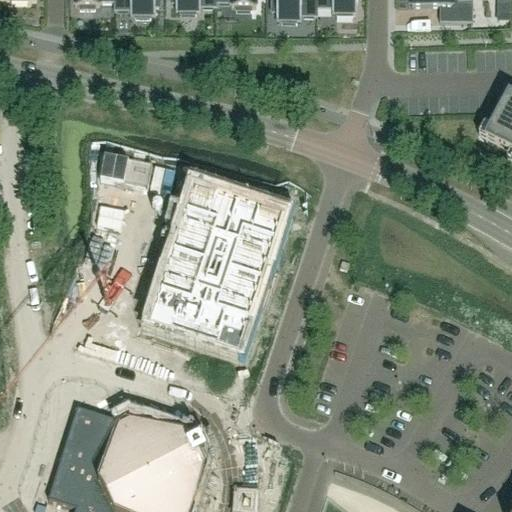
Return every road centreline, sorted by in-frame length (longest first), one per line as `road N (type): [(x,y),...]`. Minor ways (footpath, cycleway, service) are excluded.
road 1 (tertiary): [(343,156),(38,77)]
road 2 (residential): [(22,351),(8,131),(38,77)]
road 3 (residential): [(256,423),(343,156)]
road 4 (residential): [(22,351),(256,423)]
road 5 (tertiary): [(511,235),(343,156)]
road 6 (residential): [(459,511),(377,465),(316,443)]
road 7 (residential): [(367,86),(511,82)]
road 8 (residential): [(0,484),(18,412),(22,351)]
